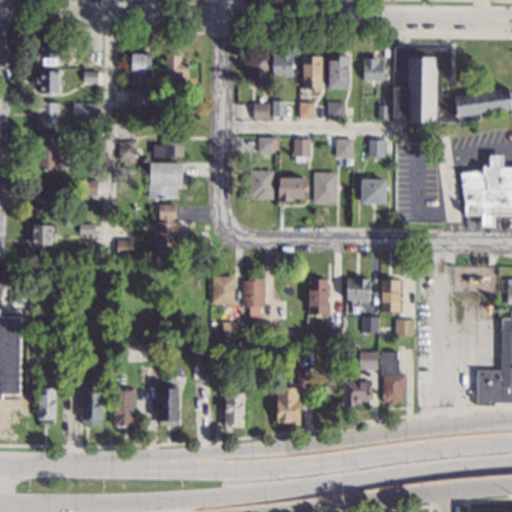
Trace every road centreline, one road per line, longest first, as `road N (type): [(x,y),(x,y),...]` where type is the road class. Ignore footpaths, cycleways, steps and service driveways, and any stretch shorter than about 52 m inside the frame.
road 1 (primary): [(511,444),(234,472),(0,468)]
road 2 (residential): [(511,16),(110,12),(32,0)]
road 3 (primary): [(36,503),(72,511),(335,506),(511,486)]
road 4 (primary): [(36,503),(203,498),(511,464)]
road 5 (primary): [(511,421),(101,470)]
road 6 (residential): [(511,243),(261,239),(227,231)]
road 7 (residential): [(227,231),(221,0)]
